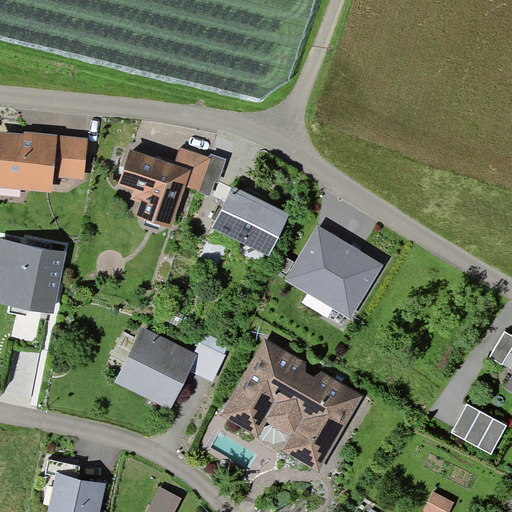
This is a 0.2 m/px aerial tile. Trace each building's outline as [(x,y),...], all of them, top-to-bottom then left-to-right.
[(50,133),(0,129),(0,178),(47,181),(47,172),(50,133)] [(50,133),(47,172),(74,173),(77,135),(50,133)] [(170,159),(125,145),(115,176),(132,181),(129,189),(138,191),(131,212),(161,221),(174,178),(179,161),(170,159)] [(179,161),(174,178),(194,184),(203,154),(174,145),(170,159),(179,161)] [(204,151),(203,154),(194,184),(207,188),(217,155),(204,151)] [(226,185),(208,220),(260,245),(277,210),(226,185)] [(377,266),(317,229),(287,279),(347,315),(377,266)] [(0,243),(0,301),(42,309),(51,251),(0,243)] [(139,327),(114,376),(159,399),(178,361),(184,349),(139,327)] [(184,349),(178,361),(205,375),(220,345),(193,332),(184,349)] [(506,362),(511,352),(511,337),(505,333),(493,354),(506,362)] [(359,396),(267,344),(228,413),(257,429),(265,415),(295,433),(286,448),(318,467),(359,396)] [(507,425),(469,404),(454,431),(493,452),(507,425)] [(56,470),(46,511),(87,511),(95,479),(56,470)] [(157,488),(144,511),(166,511),(174,497),(157,488)] [(428,491),(420,508),(430,511),(439,511),(446,498),(428,491)]
